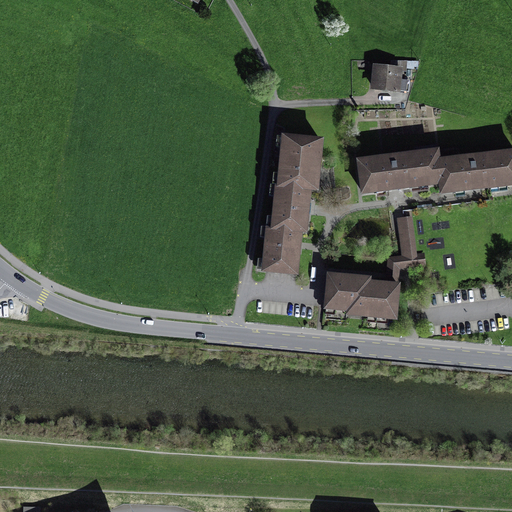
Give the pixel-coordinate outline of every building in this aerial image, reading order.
[(391,66),(373,64),(371,89),(401,93),(401,92),(409,92),(410,81),(402,80),(403,72),(407,72),(407,61),(391,61),(391,66)] [(266,230),(261,272),(299,276),(302,234),(308,234),(312,192),(319,193),(324,139),(282,134),(277,188),(275,188),(271,230),(266,230)] [(439,148),(356,159),(361,196),(438,186),(440,196),(511,186),(511,149),(441,158),(439,148)] [(388,257),(385,282),(399,283),(400,270),(426,266),(425,253),(417,254),(413,216),(397,218),(402,255),(388,257)] [(372,277),(327,273),(323,311),(347,313),(346,316),(398,321),(401,284),(399,283),(385,282),(372,281),(372,277)]
